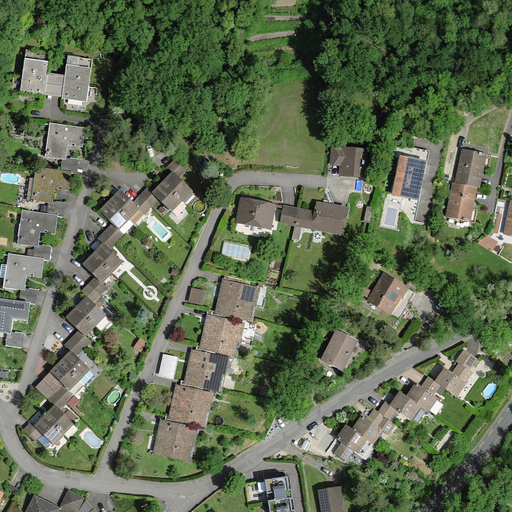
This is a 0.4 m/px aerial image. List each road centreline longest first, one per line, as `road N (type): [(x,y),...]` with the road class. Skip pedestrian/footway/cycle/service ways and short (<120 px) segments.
road 1 (residential): [(99,484),(231,188),(244,178),(327,182)]
road 2 (residential): [(511,313),(400,366),(189,502)]
road 3 (residential): [(4,422),(23,391),(104,124)]
road 4 (tertiary): [(511,413),(430,511)]
road 5 (residential): [(99,484),(39,473),(21,458),(4,422)]
